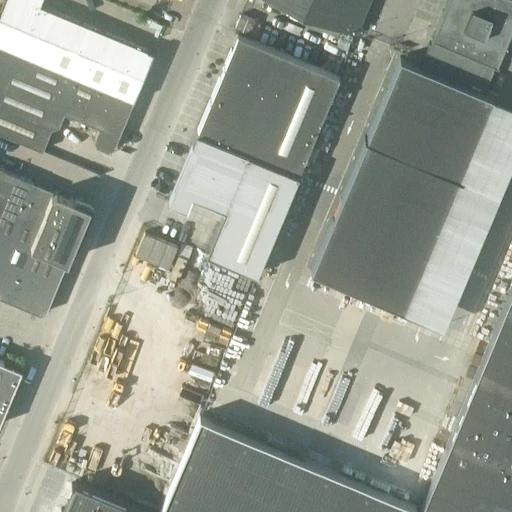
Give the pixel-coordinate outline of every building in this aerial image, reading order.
[(0,43),(19,52),(39,4),(40,0),(6,0),(0,16),(0,43)] [(279,0),(354,31),(361,15),(363,16),(363,14),(362,13),(367,0),(279,0)] [(511,0),(446,0),(432,35),(433,35),(431,41),(429,41),(420,64),(400,56),(310,270),(404,309),(494,95),(484,91),(494,68),(493,67),(495,61),(496,62),(511,23),(511,0)] [(154,52),(39,4),(19,52),(133,100),(154,52)] [(241,14),(235,26),(249,32),(255,20),(241,14)] [(197,130),(168,200),(187,207),(192,194),(224,207),(206,251),(257,273),(299,172),(340,75),(238,32),(197,130)] [(0,131),(42,149),(52,127),(53,127),(59,125),(64,112),(99,127),(94,139),(96,145),(108,150),(114,148),(133,100),(19,52),(0,43),(0,131)] [(0,215),(17,174),(2,168),(0,168),(0,215)] [(17,174),(0,215),(0,231),(30,244),(51,192),(34,185),(32,180),(17,174)] [(67,260),(74,243),(78,244),(78,243),(93,206),(93,205),(93,204),(93,203),(93,202),(92,201),(76,195),(76,194),(75,194),(74,197),(56,190),(51,192),(30,244),(67,260)] [(0,231),(0,296),(7,299),(30,244),(0,231)] [(136,253),(169,267),(178,246),(148,233),(145,232),(136,253)] [(30,244),(7,299),(40,314),(46,311),(67,260),(30,244)] [(511,305),(505,303),(491,336),(511,344),(511,305)] [(511,344),(491,336),(478,369),(511,383),(511,344)] [(0,420),(22,368),(0,359),(0,420)] [(511,383),(478,369),(464,403),(511,423),(511,383)] [(511,423),(464,403),(450,437),(511,462),(511,423)] [(413,511),(417,504),(201,414),(159,511),(413,511)] [(511,462),(450,437),(436,470),(511,501),(511,462)] [(511,501),(436,470),(422,503),(442,511),(507,511),(511,502),(511,501)] [(151,511),(76,480),(65,506),(79,511),(151,511)] [(442,511),(422,503),(418,511),(442,511)]
